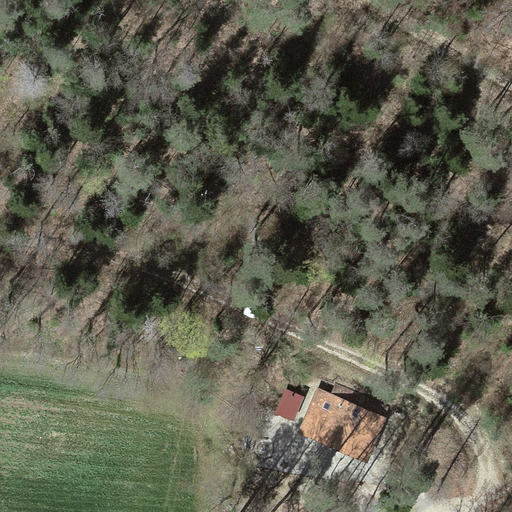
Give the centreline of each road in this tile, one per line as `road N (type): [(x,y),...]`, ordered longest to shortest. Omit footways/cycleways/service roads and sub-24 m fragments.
road 1 (track): [(462,511),(483,493),(486,454),(462,417),(424,389),(239,308),(0,230)]
road 2 (track): [(511,81),(367,0)]
